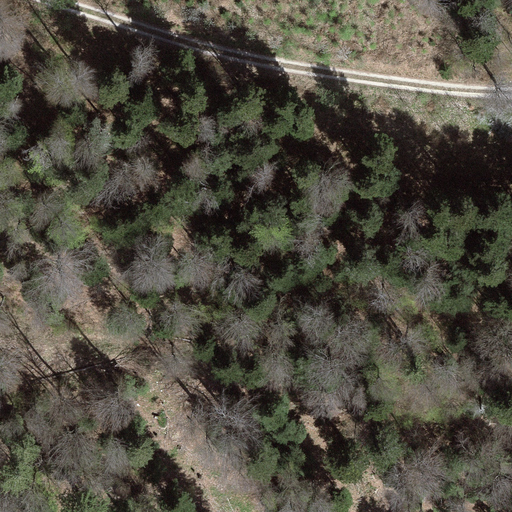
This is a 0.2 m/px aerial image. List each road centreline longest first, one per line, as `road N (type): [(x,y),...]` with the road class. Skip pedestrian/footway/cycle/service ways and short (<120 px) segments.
road 1 (track): [(0,343),(147,351),(427,417),(511,416)]
road 2 (track): [(511,94),(473,102),(40,0)]
